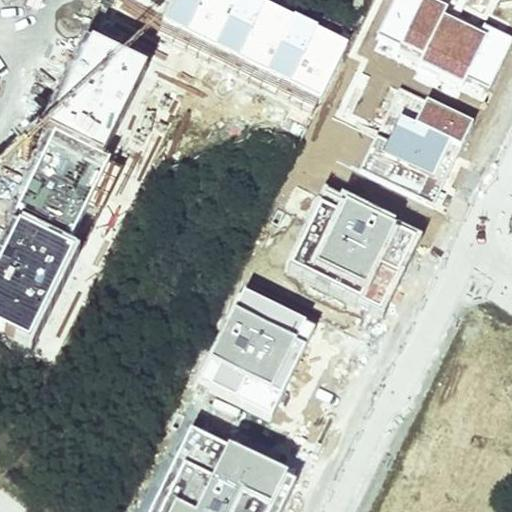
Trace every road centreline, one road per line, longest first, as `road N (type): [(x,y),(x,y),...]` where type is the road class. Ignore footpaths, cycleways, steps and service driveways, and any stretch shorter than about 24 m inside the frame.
road 1 (residential): [(330,511),(457,245)]
road 2 (residential): [(457,245),(511,130)]
